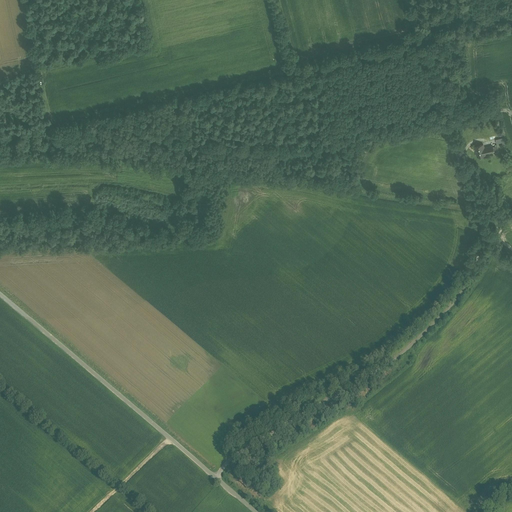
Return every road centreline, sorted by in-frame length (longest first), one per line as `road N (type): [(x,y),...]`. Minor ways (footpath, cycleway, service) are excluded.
road 1 (unclassified): [(408,0),(480,239),(473,268),(400,354),(229,460),(215,478)]
road 2 (track): [(511,23),(0,137)]
road 3 (unclassified): [(0,295),(215,478)]
